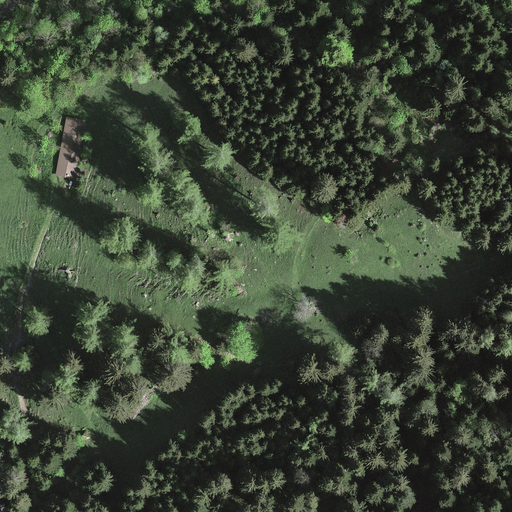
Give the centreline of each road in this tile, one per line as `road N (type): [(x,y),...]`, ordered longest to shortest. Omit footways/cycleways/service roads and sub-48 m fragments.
road 1 (track): [(11,347),(33,511)]
road 2 (track): [(11,347),(23,280),(57,194)]
